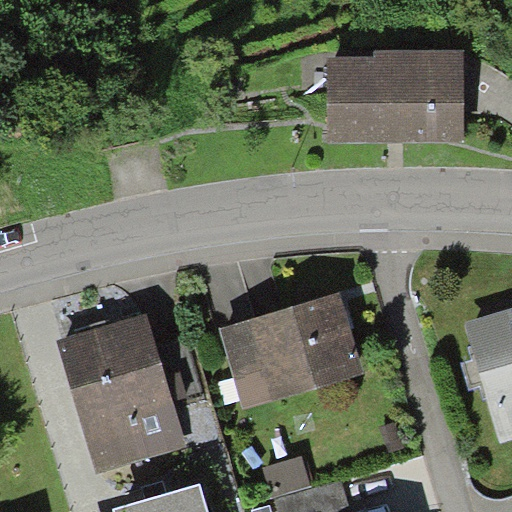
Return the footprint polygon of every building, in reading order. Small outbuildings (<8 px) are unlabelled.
[(375,65),(328,65),(329,144),(396,143),(464,143),(463,55),(375,55),(375,65)] [(339,296),(221,332),(245,410),(363,375),(346,320),(339,296)] [(511,311),(467,326),(503,443),(511,439),(511,311)] [(105,330),(60,344),(99,471),(182,445),(169,404),(200,394),(182,339),(153,348),(144,318),(105,330)] [(304,456),(265,468),(278,511),(351,511),(342,481),(314,490),(304,456)] [(205,511),(199,492),(160,504),(132,511),(205,511)]
